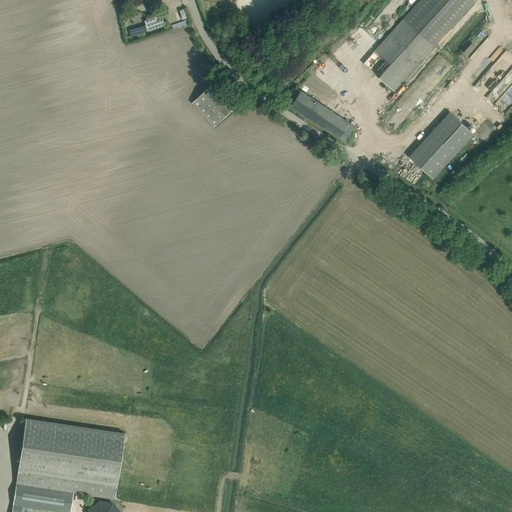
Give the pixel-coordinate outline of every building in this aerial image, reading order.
[(395,91),(475,2),(472,0),(419,0),(363,62),(395,91)] [(144,20),(148,31),(165,25),(161,14),(144,20)] [(368,56),(368,55),(372,50),(355,35),(351,40),(310,84),(328,101),(368,56)] [(231,114),(208,89),(192,103),(214,128),(231,114)] [(356,127),(301,91),(291,106),(346,142),(356,127)] [(450,112),(409,157),(434,179),(475,134),(450,112)] [(116,488),(125,434),(27,417),(18,471),(116,488)] [(16,483),(14,492),(12,504),(62,511),(69,511),(73,492),(16,483)]
